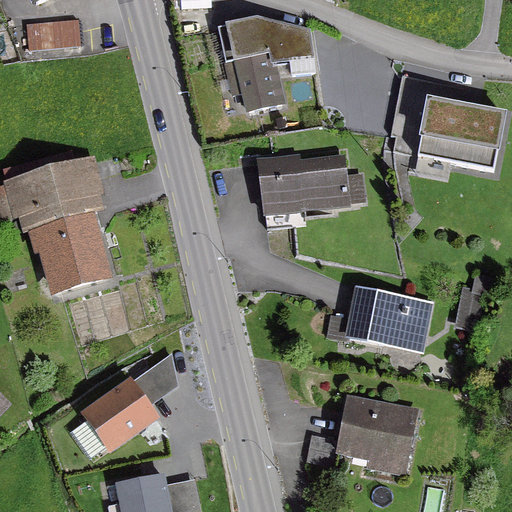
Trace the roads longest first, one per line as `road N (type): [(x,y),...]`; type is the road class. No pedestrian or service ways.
road 1 (tertiary): [(134,0),(260,511)]
road 2 (residential): [(511,68),(429,56),(278,0)]
